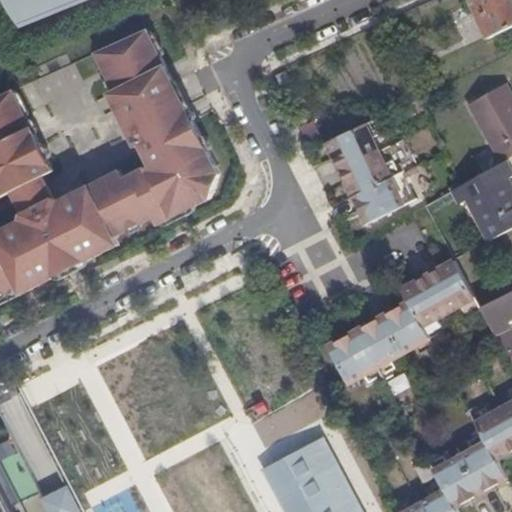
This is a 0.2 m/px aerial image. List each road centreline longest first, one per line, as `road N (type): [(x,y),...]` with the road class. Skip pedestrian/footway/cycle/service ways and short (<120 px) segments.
road 1 (residential): [(0,353),(270,216),(284,202),(281,175),(236,77),(237,63),(248,47),(354,0)]
road 2 (unknown): [(0,374),(57,493),(46,511)]
